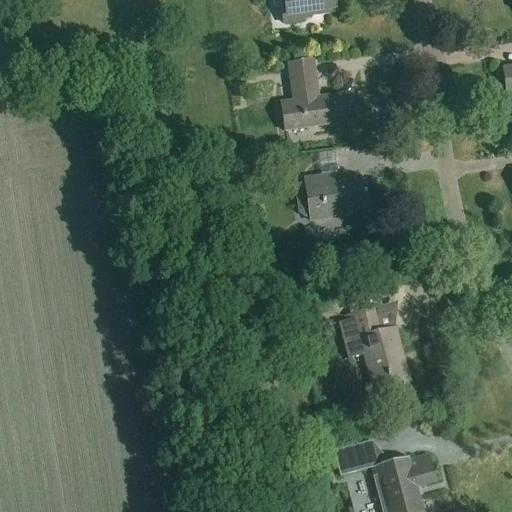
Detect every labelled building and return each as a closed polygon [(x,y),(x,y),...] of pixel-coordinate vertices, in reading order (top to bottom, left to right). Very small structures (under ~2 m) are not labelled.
[(302,19),(339,14),(337,0),(279,0),(283,26),(303,23),(302,19)] [(285,133),(355,124),(351,96),(317,101),(312,63),(288,66),(293,103),(281,105),(285,133)] [(511,68),(503,70),(506,94),(511,93),(511,68)] [(309,220),(310,224),(367,216),(363,185),(343,188),(341,176),(304,181),(305,186),(300,187),(296,193),(299,216),(305,221),(309,220)] [(376,305),(378,326),(397,324),(395,303),(376,305)] [(332,304),(318,307),(319,311),(321,317),(334,314),(333,307),(332,304)] [(373,394),(408,385),(394,331),(379,335),(373,312),(343,320),(345,328),(338,331),(347,366),(364,361),(373,394)] [(378,497),(382,511),(421,511),(415,489),(435,484),(428,459),(409,464),(408,461),(371,471),(378,497)]
